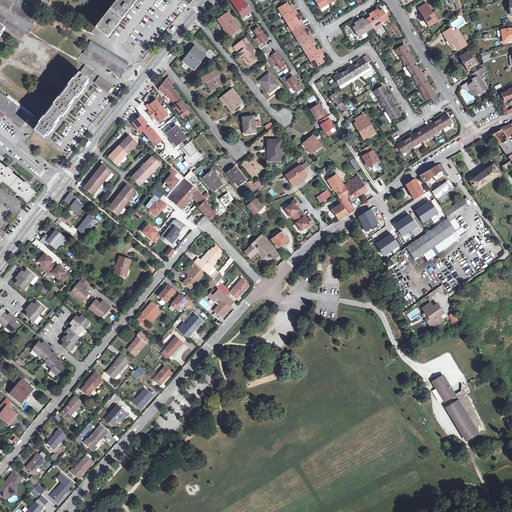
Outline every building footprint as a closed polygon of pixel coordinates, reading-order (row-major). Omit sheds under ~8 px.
[(41,10),(23,0),(0,0),(0,3),(34,23),(41,10)] [(108,37),(136,0),(118,0),(96,28),(108,37)] [(243,0),(230,0),(243,17),(252,11),(248,5),(247,5),(243,0)] [(334,0),(314,0),(320,9),(328,4),(334,0)] [(460,8),(460,7),(457,0),(448,0),(450,4),(455,2),(458,9),(460,8)] [(322,59),(324,57),(319,49),(316,50),(313,44),(315,43),(310,34),(307,35),(303,29),(306,28),(300,19),(298,20),(295,15),(297,13),(291,4),(289,6),(287,3),(278,9),(289,27),(286,28),(289,32),(292,31),(314,67),(324,62),(322,59)] [(430,26),(437,21),(433,14),(427,4),(419,8),(430,26)] [(383,9),(379,11),(378,9),(369,15),(370,17),(365,20),(363,18),(354,23),(356,26),(352,28),(358,37),(388,18),(383,9)] [(217,19),(223,27),(225,26),(231,35),(240,29),(229,12),(217,19)] [(0,36),(1,35),(0,34),(5,27),(21,40),(26,34),(0,14),(0,36)] [(225,26),(223,27),(229,36),(231,35),(225,26)] [(259,27),(254,30),(258,37),(254,40),(260,49),(267,45),(265,41),(267,39),(259,27)] [(511,28),(502,30),(504,42),(511,40),(511,28)] [(453,43),(456,48),(460,45),(462,48),(467,45),(457,30),(452,33),(449,30),(443,33),(450,45),(453,43)] [(245,38),(238,44),(240,48),(243,50),(238,54),(242,59),(243,59),(245,57),(250,62),(254,59),(255,58),(254,56),(252,54),(256,51),(245,38)] [(129,63),(90,41),(83,53),(121,76),(129,63)] [(409,77),(411,76),(426,100),(431,97),(436,105),(440,102),(435,94),(404,44),(403,45),(401,43),(395,47),(397,49),(395,50),(407,69),(405,71),(405,72),(408,77),(409,77)] [(193,68),(205,54),(195,46),(183,60),(193,68)] [(210,49),(205,54),(211,59),(215,53),(210,49)] [(271,65),(275,62),(280,68),(285,64),(276,52),(274,54),(271,51),(265,55),(271,65)] [(470,51),(461,56),(465,63),(464,64),(468,70),(478,64),(470,51)] [(491,55),(489,51),(480,53),(484,63),(489,61),(488,57),(491,55)] [(245,57),(243,59),(249,67),(256,61),(254,59),(250,62),(245,57)] [(339,86),(369,68),(364,58),(334,77),(339,86)] [(60,98),(59,97),(53,104),(55,105),(45,117),(44,116),(39,123),(40,124),(35,130),(44,137),(46,134),(48,135),(60,120),(58,119),(61,115),(63,116),(74,101),(73,100),(76,96),(77,97),(89,82),(88,81),(94,73),(85,66),(74,79),(73,78),(68,85),(69,85),(60,98)] [(484,67),(472,74),(475,78),(472,80),(474,82),(467,86),(469,90),(472,91),(475,95),(477,95),(479,94),(480,92),(483,90),(485,90),(488,88),(482,79),(484,78),(482,74),(486,72),(484,67)] [(371,70),(369,68),(339,86),(341,88),(371,70)] [(206,82),(209,80),(213,89),(222,84),(215,70),(201,78),(204,83),(206,82)] [(269,73),(259,81),(269,93),(278,85),(269,73)] [(287,74),(281,78),(288,89),(292,86),(296,92),(301,88),(293,76),(290,78),(287,74)] [(108,93),(113,87),(99,76),(95,82),(108,93)] [(173,90),(170,86),(174,83),(169,76),(160,88),(162,92),(165,90),(166,92),(168,94),(173,90)] [(382,86),(373,91),(392,121),(401,116),(382,86)] [(224,103),(225,103),(227,101),(233,110),(242,103),(232,89),(220,98),(224,103)] [(173,90),(168,94),(176,105),(173,107),(179,115),(180,114),(187,108),(188,108),(173,90)] [(502,94),(505,99),(509,98),(510,100),(507,101),(511,100),(511,90),(511,91),(510,90),(502,94)] [(0,92),(0,109),(22,127),(32,114),(8,95),(7,97),(0,92)] [(334,102),(335,101),(339,99),(340,98),(336,92),(330,96),(334,102)] [(306,100),(309,104),(316,100),(313,95),(306,100)] [(347,110),(339,99),(335,101),(343,113),(347,110)] [(152,101),(146,106),(149,110),(149,109),(150,111),(148,113),(150,116),(161,107),(156,100),(153,103),(152,101)] [(227,101),(225,103),(231,111),(233,110),(227,101)] [(322,110),(321,109),(318,104),(310,109),(316,118),(317,117),(320,120),(327,116),(323,110),(322,110)] [(190,112),(187,108),(180,114),(182,118),(190,112)] [(359,129),(364,137),(370,134),(370,135),(375,132),(367,117),(366,118),(364,114),(356,118),(358,122),(355,124),(358,129),(359,129)] [(402,154),(422,142),(433,135),(453,123),(447,114),(397,145),(398,147),(395,149),(399,154),(401,152),(402,154)] [(329,119),(327,116),(320,120),(322,124),(321,125),(325,132),(334,127),(329,120),(329,119)] [(139,130),(141,133),(143,132),(147,129),(144,126),(146,124),(141,117),(133,124),(138,131),(139,130)] [(254,117),(243,119),(244,132),(256,131),(254,117)] [(511,126),(511,124),(500,129),(502,131),(494,135),(511,160),(502,166),(505,170),(511,165),(511,140),(510,137),(511,135),(511,126)] [(151,130),(149,127),(143,132),(152,143),(154,141),(157,145),(162,141),(152,129),(151,130)] [(176,127),(167,134),(176,146),(186,138),(176,127)] [(313,135),(304,143),(312,153),(321,146),(313,135)] [(434,138),(433,135),(422,142),(424,145),(434,138)] [(109,157),(116,164),(121,160),(121,159),(123,157),(124,157),(127,155),(126,154),(129,151),(132,149),(137,144),(129,137),(125,142),(126,143),(124,146),(122,144),(119,147),(120,148),(117,150),(117,151),(115,154),(113,152),(109,157)] [(282,140),(269,141),(269,161),(282,161),(282,140)] [(189,143),(181,149),(184,153),(186,152),(188,154),(186,156),(183,158),(189,165),(191,164),(192,165),(201,158),(189,143)] [(362,156),(368,166),(379,161),(373,152),(374,151),(370,146),(361,151),(363,155),(362,156)] [(132,178),(139,185),(144,180),(143,180),(146,177),(147,178),(150,175),(149,174),(151,172),(152,172),(155,169),(160,165),(152,157),(148,162),(149,163),(146,166),(144,164),(142,167),(143,168),(140,171),(138,174),(136,173),(132,178)] [(361,168),(355,158),(350,161),(356,170),(361,168)] [(7,168),(1,163),(0,163),(0,179),(27,202),(35,192),(29,187),(30,186),(25,182),(24,183),(12,172),(13,171),(8,167),(7,168)] [(442,172),(446,177),(449,175),(440,164),(437,166),(442,172)] [(286,175),(293,184),(298,181),(298,182),(298,181),(307,175),(300,165),(286,175)] [(328,165),(322,170),(325,175),(331,170),(328,165)] [(471,181),(477,190),(500,174),(494,165),(471,181)] [(85,188),(93,195),(97,189),(96,189),(99,186),(100,187),(102,184),(101,183),(104,180),(107,177),(107,178),(111,172),(103,166),(99,171),(100,172),(98,175),(96,174),(93,177),(94,178),(92,181),(90,184),(89,183),(85,188)] [(201,166),(194,172),(196,174),(203,168),(201,166)] [(447,210),(452,207),(448,200),(458,194),(454,188),(446,177),(442,172),(437,166),(429,170),(420,176),(437,199),(442,205),(441,205),(445,211),(447,210)] [(176,172),(171,167),(168,171),(171,174),(165,182),(169,185),(167,187),(171,190),(179,180),(173,176),(176,172)] [(236,167),(228,173),(238,186),(246,179),(236,167)] [(202,175),(203,178),(211,171),(210,169),(202,175)] [(211,171),(203,178),(214,191),(222,185),(220,182),(221,181),(218,177),(217,178),(211,171)] [(344,205),(348,210),(350,213),(356,210),(351,205),(346,199),(350,196),(344,185),(337,175),(328,180),(344,205)] [(359,176),(352,180),(362,194),(368,190),(359,176)] [(424,193),(415,179),(406,185),(416,199),(424,193)] [(254,184),(257,187),(259,190),(264,186),(259,180),(254,184)] [(353,200),(362,194),(352,180),(344,185),(350,196),(353,200)] [(192,198),(200,205),(198,207),(210,220),(215,215),(205,201),(211,196),(208,192),(202,197),(199,192),(188,182),(172,200),(182,209),(192,198)] [(109,208),(117,214),(121,209),(123,206),(124,207),(127,204),(126,203),(128,200),(131,197),(136,192),(127,186),(123,191),(125,192),(122,195),(120,193),(118,197),(119,197),(116,201),(117,201),(115,204),(113,203),(109,208)] [(317,197),(317,198),(328,191),(325,187),(319,191),(320,195),(317,197)] [(328,191),(317,198),(321,203),(331,196),(328,191)] [(70,193),(65,201),(73,207),(72,208),(78,212),(79,211),(83,205),(76,200),(77,199),(70,193)] [(168,204),(155,195),(148,205),(151,207),(150,209),(158,215),(163,208),(164,209),(168,204)] [(430,197),(415,208),(426,224),(441,214),(430,197)] [(259,198),(256,200),(262,207),(264,206),(259,198)] [(299,205),(295,199),(288,205),(289,206),(285,209),(291,216),(297,223),(296,223),(302,230),(306,228),(307,229),(314,223),(309,217),(306,220),(304,217),(305,217),(299,209),(298,210),(296,208),(299,205)] [(452,207),(447,210),(453,218),(470,207),(464,199),(452,207)] [(262,207),(256,200),(247,206),(254,214),(262,208),(262,207)] [(0,222),(3,225),(12,214),(0,203),(0,222)] [(340,219),(350,213),(348,210),(347,211),(342,204),(332,210),(340,219)] [(379,221),(376,215),(374,217),(370,209),(359,216),(366,231),(378,224),(377,222),(379,221)] [(443,213),(447,219),(456,232),(460,229),(453,218),(447,210),(445,211),(443,213)] [(410,211),(394,222),(406,238),(421,228),(410,211)] [(90,217),(79,230),(85,235),(95,222),(90,217)] [(456,232),(447,219),(406,248),(415,260),(456,232)] [(185,226),(177,220),(174,220),(162,235),(168,240),(170,237),(175,241),(179,235),(178,234),(176,232),(179,230),(181,231),(185,226)] [(158,232),(149,225),(143,232),(156,243),(160,237),(156,234),(158,232)] [(46,235),(40,242),(46,247),(50,243),(54,247),(60,241),(63,244),(67,240),(56,231),(49,238),(46,235)] [(278,246),(288,239),(282,232),(279,234),(278,232),(272,236),(273,238),(270,240),(274,246),(277,244),(278,246)] [(390,232),(375,243),(386,259),(401,249),(390,232)] [(257,252),(262,257),(269,251),(278,261),(283,257),(264,235),(246,252),(250,257),(247,261),(249,263),(253,260),(251,257),(257,252)] [(166,253),(170,257),(177,249),(172,245),(166,253)] [(199,259),(195,263),(206,272),(208,273),(214,266),(212,265),(221,255),(221,254),(222,253),(216,247),(215,249),(214,248),(211,251),(209,253),(210,254),(205,259),(204,258),(202,261),(199,259)] [(44,269),(47,272),(53,266),(50,263),(52,260),(51,259),(49,258),(45,254),(39,261),(42,264),(46,267),(44,269)] [(115,272),(125,275),(127,267),(129,268),(132,259),(121,256),(115,272)] [(193,286),(206,272),(195,263),(195,262),(192,266),(195,269),(192,273),(184,283),(188,287),(190,284),(193,286)] [(56,268),(53,266),(47,272),(50,275),(52,273),(59,279),(60,278),(64,281),(67,276),(64,274),(66,272),(62,268),(60,267),(59,266),(56,268)] [(22,270),(19,274),(29,283),(30,282),(33,285),(37,279),(37,278),(35,276),(27,269),(25,272),(22,270)] [(219,272),(212,280),(215,284),(218,281),(223,276),(219,272)] [(23,290),(29,283),(19,274),(15,278),(18,281),(16,284),(23,290)] [(247,288),(250,284),(242,278),(230,292),(237,298),(246,288),(247,288)] [(83,279),(80,282),(87,287),(90,284),(83,279)] [(230,291),(218,281),(215,284),(227,295),(230,291)] [(87,287),(80,282),(72,292),(82,301),(88,293),(85,290),(87,287)] [(159,296),(166,302),(176,291),(169,285),(159,296)] [(216,293),(216,292),(214,290),(209,296),(215,302),(219,298),(223,301),(224,300),(216,293)] [(216,292),(216,293),(224,300),(223,300),(230,306),(233,303),(219,290),(216,292)] [(194,300),(188,294),(185,298),(180,294),(180,295),(177,298),(172,305),(176,308),(179,305),(181,307),(184,305),(187,308),(194,300)] [(100,317),(103,314),(105,311),(106,312),(110,307),(102,300),(100,303),(92,297),(88,302),(92,305),(89,308),(100,317)] [(230,306),(223,300),(223,301),(214,311),(216,313),(213,315),(218,320),(227,310),(231,307),(230,306)] [(32,302),(29,306),(39,314),(45,308),(37,301),(35,304),(32,302)] [(137,319),(142,323),(141,323),(146,327),(149,324),(148,323),(157,313),(158,314),(162,310),(152,301),(144,310),(145,311),(137,319)] [(423,309),(426,312),(427,312),(430,317),(426,320),(432,328),(440,323),(437,319),(441,317),(445,314),(438,304),(434,307),(431,303),(423,309)] [(39,314),(29,306),(25,310),(28,313),(26,315),(33,322),(34,321),(37,324),(42,318),(39,315),(39,314)] [(7,315),(4,313),(0,318),(0,322),(5,326),(13,316),(9,313),(7,315)] [(454,313),(448,315),(452,323),(458,321),(454,313)] [(77,315),(73,320),(83,328),(89,321),(82,315),(79,318),(77,315)] [(191,333),(199,324),(200,324),(203,321),(195,315),(186,325),(184,323),(178,329),(188,338),(192,334),(191,333)] [(18,320),(13,316),(5,326),(12,332),(18,325),(15,322),(18,320)] [(73,326),(70,329),(78,335),(83,328),(73,320),(70,324),(73,326)] [(68,334),(66,337),(74,344),(79,337),(78,335),(70,329),(69,328),(65,332),(68,334)] [(135,351),(137,353),(146,342),(147,343),(148,342),(154,347),(156,345),(140,331),(137,334),(138,336),(134,340),(135,341),(128,349),(133,354),(135,351)] [(75,345),(74,344),(66,337),(65,336),(61,341),(64,343),(62,346),(69,352),(75,345)] [(169,349),(166,351),(171,355),(180,346),(183,343),(176,337),(167,347),(169,349)] [(32,349),(39,355),(47,345),(43,341),(41,344),(38,341),(32,349)] [(157,344),(154,347),(160,352),(163,348),(158,344),(157,344)] [(52,348),(47,345),(39,355),(45,361),(52,353),(49,351),(52,348)] [(166,351),(164,350),(161,353),(168,359),(171,355),(166,351)] [(53,352),(52,353),(45,361),(44,362),(51,368),(58,360),(55,358),(57,356),(53,352)] [(108,372),(113,376),(115,373),(117,375),(129,361),(122,354),(116,362),(108,372)] [(59,359),(58,360),(51,368),(50,369),(51,370),(57,375),(64,368),(61,366),(63,363),(59,359)] [(169,377),(172,373),(165,366),(155,377),(157,379),(155,381),(160,386),(168,376),(169,377)] [(138,368),(135,371),(141,376),(143,373),(138,368)] [(57,375),(51,370),(48,373),(55,378),(57,375)] [(81,390),(89,397),(92,394),(91,393),(103,379),(96,372),(90,380),(81,390)] [(455,404),(449,407),(468,440),(479,433),(475,428),(479,426),(483,428),(462,385),(461,391),(455,395),(443,376),(433,382),(445,402),(452,398),(455,404)] [(20,380),(10,392),(12,393),(10,394),(22,404),(32,391),(20,380)] [(149,399),(152,395),(145,389),(136,399),(135,399),(133,402),(140,408),(149,399)] [(114,393),(109,399),(116,405),(121,399),(114,393)] [(61,413),(66,416),(65,417),(68,420),(71,417),(70,416),(83,402),(75,395),(69,402),(70,403),(61,413)] [(0,416),(8,424),(17,414),(9,407),(12,404),(6,399),(0,405),(0,412),(0,413),(0,412),(0,416)] [(118,422),(126,413),(117,405),(105,418),(113,425),(115,422),(118,422)] [(466,441),(468,440),(449,407),(446,409),(466,441)] [(89,442),(94,446),(96,444),(100,439),(101,439),(107,431),(100,425),(87,439),(86,438),(83,442),(87,445),(89,442)] [(47,443),(51,446),(54,449),(65,436),(58,429),(55,433),(56,433),(54,435),(49,441),(47,443)] [(58,450),(54,455),(58,459),(62,453),(58,450)] [(35,471),(44,460),(37,453),(34,457),(26,467),(31,472),(33,469),(35,471)] [(87,469),(93,463),(86,456),(74,470),(72,468),(70,471),(78,478),(87,469)] [(19,481),(20,480),(22,477),(14,470),(9,477),(10,478),(1,487),(0,487),(0,493),(5,498),(8,494),(11,492),(14,493),(16,489),(16,486),(15,485),(19,481)] [(66,493),(73,485),(60,474),(57,478),(62,483),(51,496),(57,502),(66,492),(66,493)] [(32,476),(28,480),(34,486),(38,481),(32,476)] [(19,481),(15,485),(16,486),(16,489),(14,493),(11,492),(8,494),(17,493),(17,484),(19,482),(19,481)] [(34,487),(34,488),(40,493),(41,494),(44,490),(37,484),(35,487),(34,487)] [(39,511),(42,509),(42,508),(45,505),(38,499),(26,511),(38,511),(39,511)]
